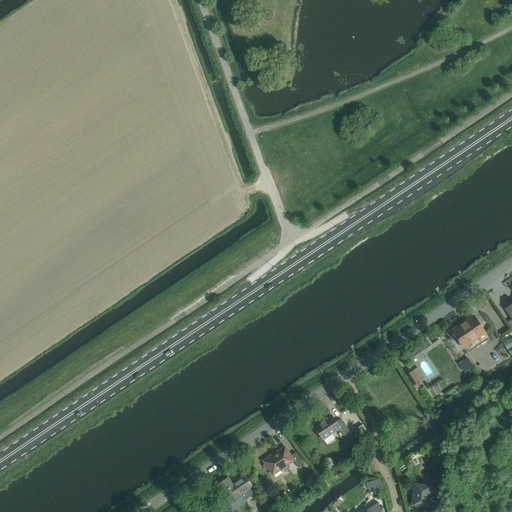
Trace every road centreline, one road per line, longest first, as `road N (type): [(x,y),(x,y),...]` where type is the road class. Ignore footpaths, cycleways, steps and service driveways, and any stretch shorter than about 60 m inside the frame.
road 1 (secondary): [(0,461),(511,118)]
road 2 (residential): [(140,511),(511,260)]
road 3 (track): [(241,299),(291,240),(373,211)]
